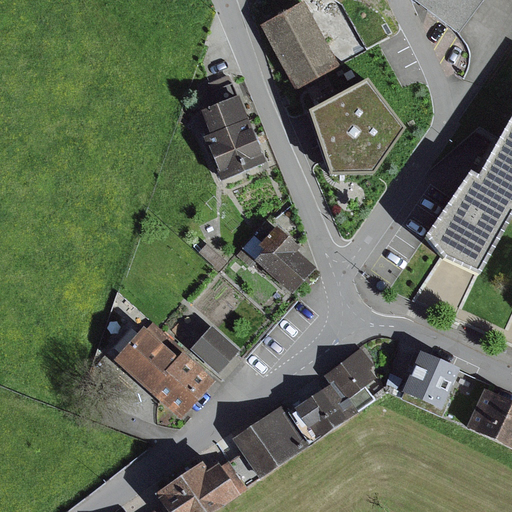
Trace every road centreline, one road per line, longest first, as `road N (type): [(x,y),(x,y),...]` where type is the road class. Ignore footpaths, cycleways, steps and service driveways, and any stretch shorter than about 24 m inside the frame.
road 1 (residential): [(334,276),(443,125),(446,99),(400,0)]
road 2 (residential): [(96,511),(334,345),(352,322)]
road 3 (residential): [(334,276),(228,0)]
road 4 (residential): [(511,379),(394,327),(352,322)]
